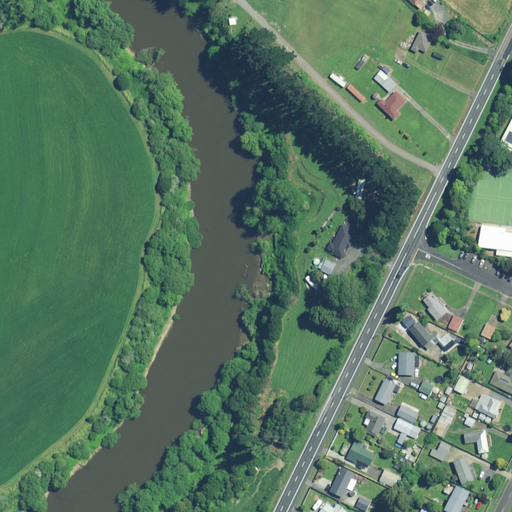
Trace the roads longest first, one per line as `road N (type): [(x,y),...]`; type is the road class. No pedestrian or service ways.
road 1 (primary): [(279,511),(410,243)]
road 2 (primary): [(410,243),(511,36)]
